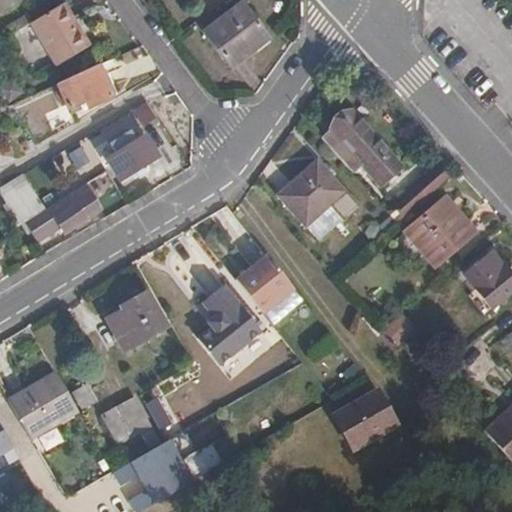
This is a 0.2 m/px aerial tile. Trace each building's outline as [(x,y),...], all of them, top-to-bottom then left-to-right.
[(0,0),(0,8),(15,0),(0,0)] [(62,1),(33,18),(58,62),(90,43),(79,25),(76,26),(62,1)] [(268,36),(242,1),(204,30),(231,65),(268,36)] [(101,63),(58,84),(72,114),(117,95),(101,63)] [(145,100),(128,110),(138,127),(155,118),(145,100)] [(356,114),(326,140),(359,178),(369,170),(382,184),(401,168),(356,114)] [(120,178),(160,156),(148,134),(109,158),(120,178)] [(39,166),(52,149),(41,140),(28,158),(39,166)] [(358,205),(316,156),(277,190),(304,219),(328,199),(344,217),(358,205)] [(427,197),(448,180),(437,167),(417,185),(427,197)] [(47,208),(25,171),(1,185),(23,222),(27,220),(47,208)] [(86,185),(49,207),(49,208),(28,221),(38,241),(62,227),(66,234),(103,211),(86,185)] [(406,215),(427,197),(417,185),(395,203),(406,215)] [(457,218),(441,200),(409,226),(425,246),(422,249),(436,265),(475,233),(461,215),(457,218)] [(268,255),(237,279),(265,313),(295,289),(268,255)] [(474,282),(499,315),(511,305),(511,275),(501,261),(474,282)] [(193,301),(190,296),(180,300),(192,324),(212,315),(219,328),(247,315),(229,277),(214,284),(217,291),(193,301)] [(214,284),(190,296),(193,301),(217,291),(214,284)] [(169,328),(149,290),(132,300),(134,303),(123,309),(124,311),(110,318),(119,334),(115,336),(125,353),(169,328)] [(80,412),(59,376),(13,402),(34,439),(80,412)] [(392,427),(374,394),(331,418),(349,451),(392,427)] [(145,424),(130,398),(100,416),(114,441),(145,424)] [(168,425),(152,398),(143,403),(160,430),(168,425)] [(511,409),(485,434),(511,463),(511,409)] [(166,435),(123,457),(133,477),(116,486),(129,511),(134,511),(191,483),(166,435)] [(22,468),(6,440),(0,443),(0,472),(3,478),(22,468)] [(191,479),(222,460),(210,441),(180,461),(191,479)] [(123,464),(65,502),(38,461),(25,470),(52,511),(88,511),(102,504),(94,492),(116,477),(119,483),(130,476),(123,464)]
